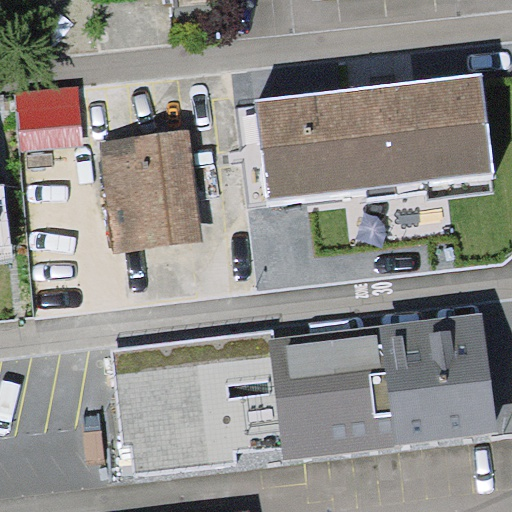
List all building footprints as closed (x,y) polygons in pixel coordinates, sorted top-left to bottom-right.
[(483,72),(254,100),(266,202),(495,175),(483,72)] [(78,86),(17,92),(22,149),(83,143),(78,86)] [(190,130),(99,141),(113,253),(204,241),(190,130)] [(498,431),(482,312),(275,338),(269,339),(282,447),(284,461),(498,431)] [(274,329),(111,349),(123,446),(131,445),(134,475),(238,463),(237,453),(282,447),(269,339),(275,338),(274,329)]
